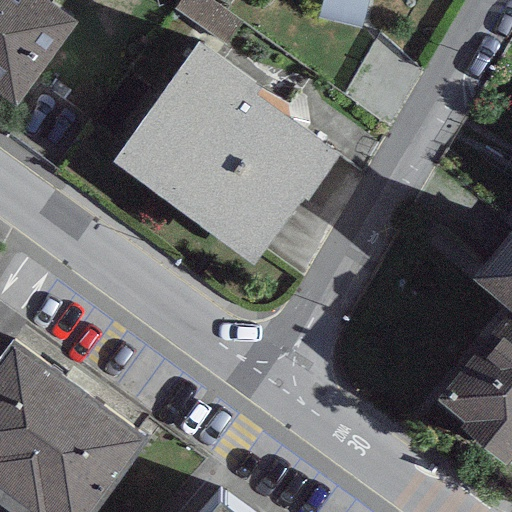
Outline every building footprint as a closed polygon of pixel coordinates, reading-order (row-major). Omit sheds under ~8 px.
[(76,7),(65,0),(0,0),(0,81),(14,91),(76,7)] [(259,69),(199,25),(112,143),(252,245),(302,176),(305,178),(336,137),(254,77),(259,69)] [(511,206),(472,256),(511,288),(435,380),(442,385),(439,390),(511,449),(511,206)] [(80,511),(149,416),(11,317),(0,331),(0,488),(26,506),(32,497),(42,504),(46,499),(64,511),(80,511)] [(233,511),(218,500),(207,511),(233,511)]
